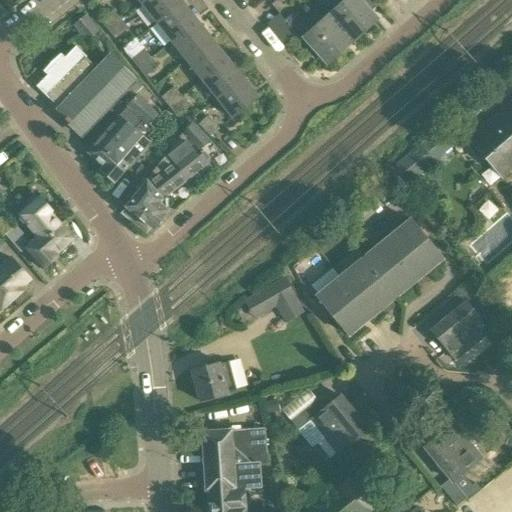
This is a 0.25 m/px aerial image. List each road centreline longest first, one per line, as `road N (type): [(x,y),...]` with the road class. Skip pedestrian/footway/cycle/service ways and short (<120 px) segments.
road 1 (residential): [(129,272),(286,139),(307,104)]
road 2 (residential): [(160,484),(146,330),(129,272)]
road 3 (residential): [(115,244),(0,82)]
road 4 (residential): [(307,104),(338,93),(444,0)]
road 5 (residential): [(0,346),(115,244)]
road 6 (residential): [(160,484),(86,490),(30,511)]
road 7 (residential): [(307,104),(223,0)]
